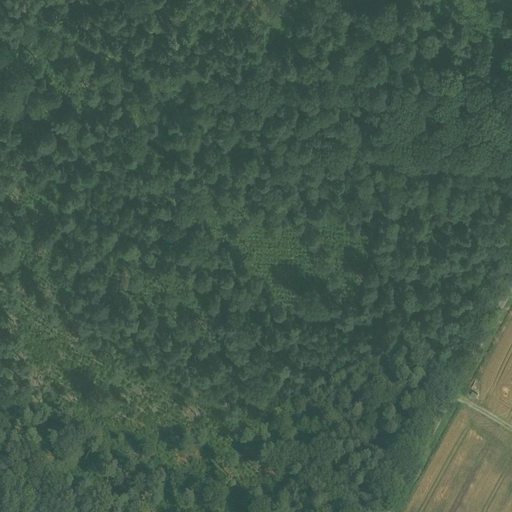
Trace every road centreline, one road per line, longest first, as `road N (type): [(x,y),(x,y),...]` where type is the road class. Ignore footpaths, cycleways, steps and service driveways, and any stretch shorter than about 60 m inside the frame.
road 1 (track): [(0,6),(107,65),(480,69),(511,42)]
road 2 (unclassified): [(511,253),(382,511)]
